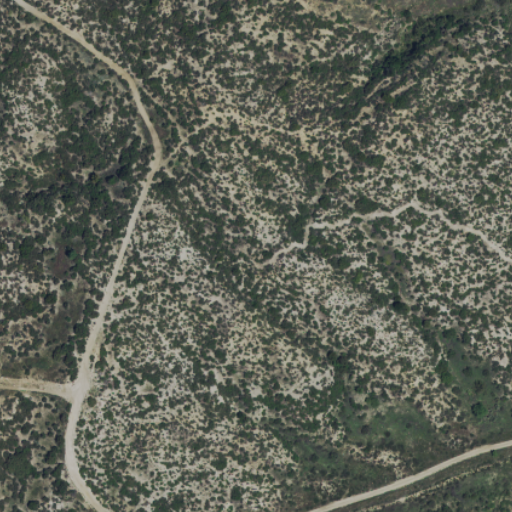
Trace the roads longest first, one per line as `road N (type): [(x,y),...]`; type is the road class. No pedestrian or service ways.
road 1 (track): [(96,511),(67,476),(62,446),(83,352),(149,153),(122,82),(13,0)]
road 2 (track): [(315,511),(511,442)]
